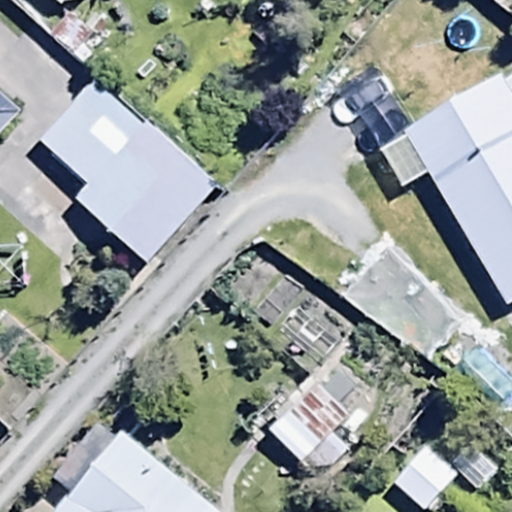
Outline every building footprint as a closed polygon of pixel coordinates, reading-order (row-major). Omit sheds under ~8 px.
[(41,0),(61,17),(73,3),(78,8),(84,0),(41,0)] [(511,315),(511,75),(463,106),(373,161),(398,203),(427,185),(508,318),(511,315)] [(215,195),(96,93),(45,153),(93,194),(77,212),(148,273),(215,195)] [(0,105),(0,142),(19,122),(0,105)] [(346,425),(314,392),(269,436),(301,468),(346,425)] [(73,499),(62,511),(206,511),(106,430),(59,488),(73,499)] [(427,511),(401,490),(382,511),(427,511)]
